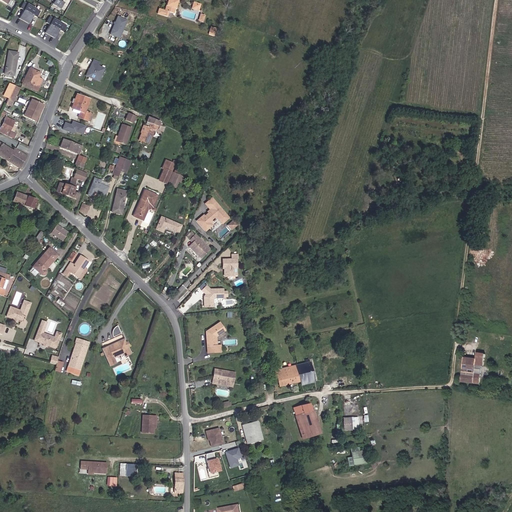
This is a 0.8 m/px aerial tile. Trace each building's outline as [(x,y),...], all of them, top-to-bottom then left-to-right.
[(35,13),(38,7),(24,0),(20,0),(18,4),(22,6),(17,14),(27,19),(31,11),(35,13)] [(177,0),(162,0),(164,1),(168,2),(166,6),(166,7),(163,15),(157,13),(155,18),(165,22),(167,17),(172,19),(177,4),(176,4),(177,0)] [(193,7),(191,13),(198,16),(199,12),(196,11),(197,8),(193,7)] [(61,28),(64,22),(48,13),(44,18),(48,20),(43,28),(53,34),(57,26),(61,28)] [(116,35),(122,21),(113,17),(105,35),(112,38),(113,34),(116,35)] [(14,51),(6,50),(3,73),(5,73),(5,76),(10,76),(10,73),(12,74),(14,51)] [(96,81),(102,69),(95,66),(90,63),(84,75),(96,81)] [(37,72),(27,68),(20,84),(34,90),(36,85),(34,84),(34,83),(33,82),(36,76),(37,72)] [(11,96),(12,93),(15,86),(9,84),(5,94),(11,96)] [(11,96),(8,103),(12,104),(15,99),(17,95),(12,93),(11,96)] [(88,113),(84,112),(89,100),(75,94),(70,108),(70,109),(78,112),(77,116),(76,119),(81,121),(83,115),(87,117),(88,113)] [(40,105),(29,99),(21,115),(32,121),(40,105)] [(121,122),(127,124),(130,118),(123,115),(121,122)] [(12,134),(15,127),(11,125),(13,122),(4,117),(3,120),(5,121),(2,127),(0,126),(0,132),(6,135),(8,132),(12,134)] [(135,137),(133,144),(143,147),(148,132),(151,133),(152,129),(153,129),(154,123),(142,119),(140,125),(143,126),(142,130),(139,129),(136,137),(135,137)] [(71,121),(71,123),(64,121),(62,130),(83,135),(85,124),(71,121)] [(114,143),(121,145),(127,129),(118,125),(115,135),(117,136),(114,143)] [(73,155),(75,149),(76,147),(61,141),(58,149),(73,155)] [(14,147),(11,150),(0,143),(0,156),(20,170),(26,162),(28,156),(14,147)] [(112,168),(117,170),(121,159),(116,157),(112,168)] [(73,168),(80,171),(84,161),(77,158),(73,168)] [(117,170),(122,172),(126,161),(121,159),(117,170)] [(156,180),(163,182),(168,171),(160,168),(156,180)] [(76,178),(81,180),(83,173),(73,170),(71,177),(76,178)] [(166,184),(173,186),(178,174),(170,172),(166,184)] [(77,195),(73,193),(74,190),(73,189),(75,181),(70,180),(69,179),(66,187),(58,185),(55,193),(75,200),(77,195)] [(102,197),(105,189),(96,186),(98,182),(92,180),(88,192),(91,193),(102,197)] [(145,207),(149,208),(154,196),(143,192),(133,216),(141,218),(145,207)] [(15,203),(34,209),(37,200),(18,194),(15,203)] [(105,217),(115,219),(121,197),(112,194),(105,217)] [(199,217),(192,225),(201,233),(207,226),(206,226),(209,223),(209,224),(212,222),(211,221),(213,219),(219,224),(225,218),(206,199),(200,205),(206,211),(203,213),(204,214),(200,218),(199,217)] [(86,214),(90,206),(82,203),(78,211),(86,214)] [(129,222),(141,226),(146,213),(151,209),(149,208),(145,207),(141,218),(133,216),(132,215),(129,222)] [(176,232),(178,226),(157,218),(153,229),(159,231),(161,226),(176,232)] [(62,241),(69,231),(56,223),(50,233),(62,241)] [(159,231),(174,237),(176,232),(161,226),(159,231)] [(35,242),(40,235),(42,232),(38,230),(32,239),(35,242)] [(206,252),(192,237),(186,243),(189,245),(185,249),(197,261),(206,252)] [(44,272),(42,270),(55,255),(47,249),(34,263),(36,265),(33,269),(39,275),(41,275),(43,275),(44,272)] [(72,262),(77,253),(72,251),(68,259),(72,262)] [(75,278),(81,269),(86,261),(78,257),(72,266),(68,264),(61,275),(65,278),(68,273),(75,278)] [(228,262),(219,261),(219,271),(221,271),(221,272),(220,273),(220,278),(221,279),(229,279),(229,278),(233,278),(233,271),(233,262),(228,262)] [(75,278),(78,280),(84,271),(81,269),(75,278)] [(182,284),(173,296),(178,299),(187,288),(182,284)] [(207,292),(203,288),(198,294),(204,299),(203,300),(201,301),(201,308),(209,309),(210,302),(211,301),(220,301),(220,292),(207,292)] [(16,309),(7,306),(3,316),(11,319),(14,320),(17,321),(20,319),(26,301),(18,299),(16,309)] [(40,334),(44,323),(41,323),(41,324),(39,325),(38,324),(35,332),(40,334)] [(213,324),(199,335),(199,338),(201,339),(201,342),(200,342),(202,356),(215,354),(214,348),(212,348),(211,338),(219,332),(213,324)] [(52,349),(56,336),(53,334),(52,338),(40,334),(35,332),(32,342),(40,345),(43,346),(52,349)] [(109,348),(117,344),(116,341),(113,333),(110,335),(107,338),(106,341),(107,344),(108,347),(109,348)] [(126,365),(130,364),(124,354),(123,351),(122,348),(101,359),(108,373),(114,370),(113,367),(122,363),(124,362),(126,365)] [(63,385),(76,388),(85,356),(78,354),(77,359),(71,358),(67,374),(69,374),(67,380),(65,380),(63,385)] [(462,360),(459,384),(478,386),(480,361),(482,362),(483,355),(475,354),(474,361),(462,360)] [(47,364),(54,365),(56,358),(50,356),(47,364)] [(298,383),(311,380),(306,360),(293,363),(297,380),(298,383)] [(277,384),(297,380),(293,363),(284,365),(272,368),(277,384)] [(50,379),(56,380),(59,369),(53,367),(50,379)] [(231,385),(232,374),(212,372),(211,383),(231,385)] [(296,438),(318,432),(309,400),(291,405),(298,430),(294,431),(296,438)] [(151,421),(153,421),(154,415),(141,414),(138,433),(150,434),(150,427),(151,421)] [(349,418),(349,429),(357,429),(358,419),(349,418)] [(248,447),(263,442),(257,423),(242,428),(248,447)] [(221,443),(217,426),(204,430),(205,434),(207,434),(209,445),(221,443)] [(238,465),(235,459),(240,457),(237,448),(230,450),(231,452),(225,454),(230,468),(238,465)] [(350,453),(352,464),(364,463),(362,451),(350,453)] [(219,471),(216,459),(214,459),(212,452),(204,454),(205,458),(209,474),(207,474),(208,479),(217,477),(216,472),(219,471)] [(91,470),(104,471),(105,460),(78,458),(78,467),(83,468),(83,464),(87,464),(86,470),(91,470)] [(135,470),(132,470),(132,465),(121,464),(120,476),(135,477),(135,470)] [(117,486),(117,477),(107,476),(107,485),(117,486)]
